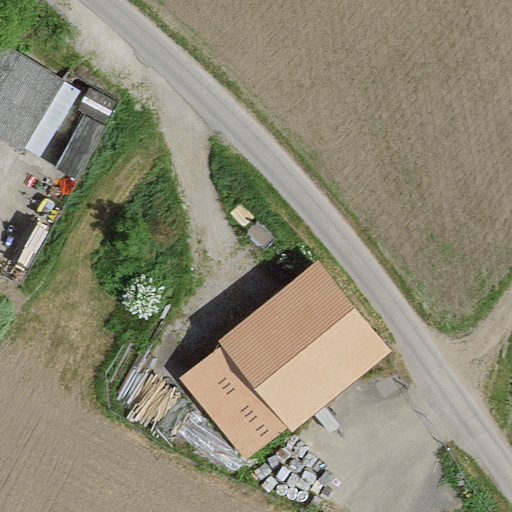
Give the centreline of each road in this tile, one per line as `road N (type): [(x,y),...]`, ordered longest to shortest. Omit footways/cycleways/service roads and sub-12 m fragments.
road 1 (residential): [(106,0),(289,171),(458,392)]
road 2 (track): [(165,51),(220,261),(180,348)]
